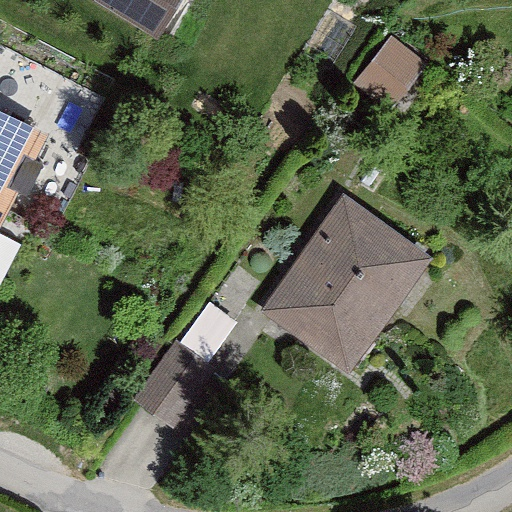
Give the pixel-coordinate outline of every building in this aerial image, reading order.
[(75,0),(169,55),(201,0),(75,0)] [(403,48),(363,93),(399,125),(439,79),(403,48)] [(29,134),(0,118),(0,208),(26,222),(36,206),(46,211),(61,183),(51,178),(70,143),(34,123),(29,134)] [(26,222),(0,208),(0,264),(14,272),(28,247),(16,240),(26,222)] [(356,208),(272,322),(362,387),(447,273),(356,208)] [(214,356),(235,312),(205,297),(183,341),(214,356)] [(182,355),(143,406),(184,437),(223,385),(182,355)]
